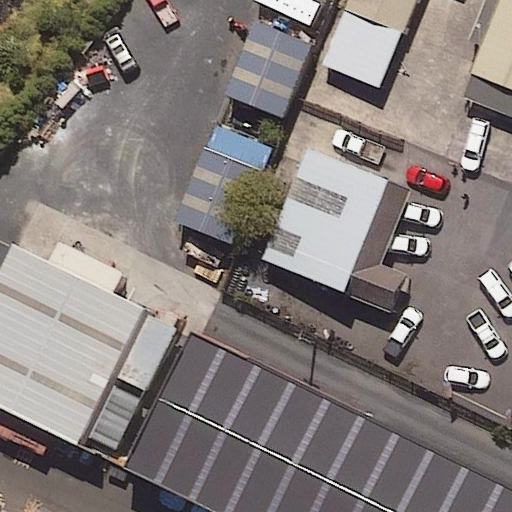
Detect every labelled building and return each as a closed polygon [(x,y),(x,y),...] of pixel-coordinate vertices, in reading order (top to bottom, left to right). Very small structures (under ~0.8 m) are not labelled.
[(420,0),(354,0),(328,65),(385,88),(420,0)] [(511,0),(499,0),(460,94),(511,116),(511,0)] [(310,40),(249,16),(217,98),(278,122),(310,40)] [(273,144),(212,120),(172,222),(233,246),(273,144)] [(415,189),(309,145),(261,259),(367,304),(415,189)] [(178,324),(0,238),(0,412),(111,465),(178,324)] [(511,511),(511,483),(485,471),(186,331),(119,472),(204,511),(511,511)]
